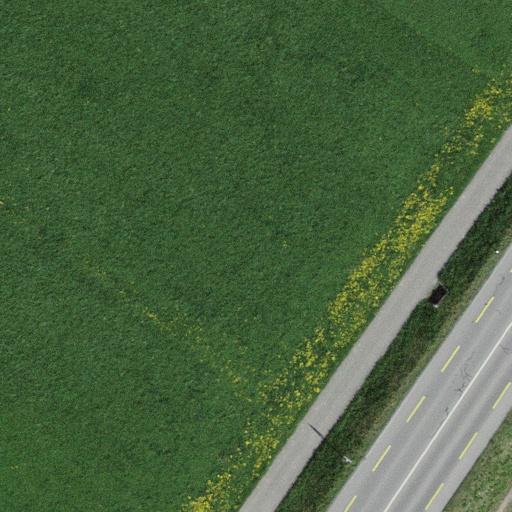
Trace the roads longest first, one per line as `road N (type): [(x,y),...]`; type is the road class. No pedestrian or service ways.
road 1 (track): [(495,511),(511,487),(511,133),(244,511)]
road 2 (primary): [(377,511),(511,310)]
